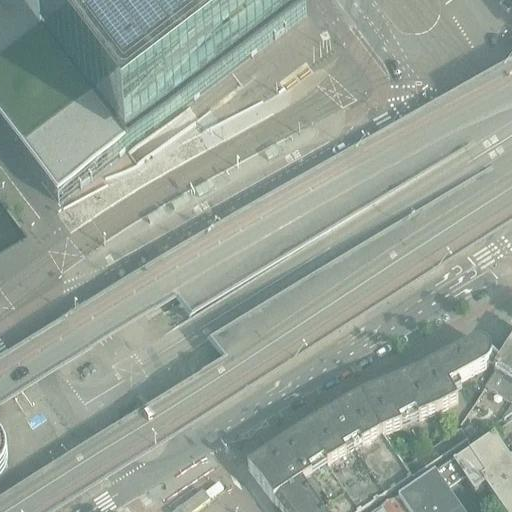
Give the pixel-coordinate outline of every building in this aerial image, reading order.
[(10,0),(12,3),(0,11),(0,129),(58,205),(306,16),(293,0),(10,0)] [(386,202),(385,210),(387,217),(390,224),(394,231),(399,236),(406,240),(405,241),(428,270),(430,271),(431,271),(433,272),(434,271),(436,271),(445,265),(447,264),(448,263),(449,262),(451,260),(452,259),(460,251),(461,249),(462,247),(462,245),(462,242),(462,240),(451,215),(450,215),(450,208),(448,201),(445,194),(440,189),(435,184),(429,180),(422,177),(415,176),(408,176),(401,177),(395,182),(391,188),(390,191),(387,195),(386,202)] [(370,318),(339,277),(328,286),(358,327),(370,318)] [(511,345),(499,365),(492,375),(492,376),(494,377),(490,383),(509,394),(500,409),(507,414),(501,423),(511,415),(511,345)] [(449,391),(485,371),(487,370),(492,375),(499,365),(491,360),(491,356),(489,352),(488,351),(485,348),(481,347),(476,347),(472,348),(418,377),(438,416),(457,406),(449,391)] [(438,416),(418,377),(361,401),(382,439),(401,431),(398,426),(415,418),(418,424),(438,416)] [(366,511),(410,482),(411,482),(404,471),(382,439),(361,401),(305,433),(247,471),(273,506),(274,506),(278,511),(366,511)] [(511,511),(511,427),(498,436),(498,437),(456,466),(454,464),(452,466),(464,483),(473,498),(484,490),(499,511),(511,511)] [(411,482),(453,453),(468,443),(460,432),(406,469),(404,471),(411,482)] [(456,511),(446,496),(464,483),(452,466),(397,503),(403,511),(456,511)]
